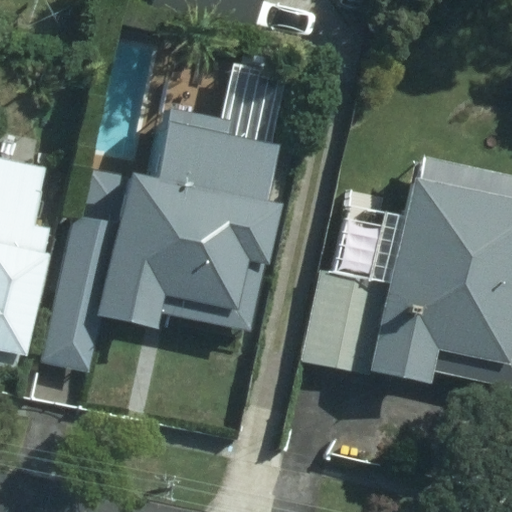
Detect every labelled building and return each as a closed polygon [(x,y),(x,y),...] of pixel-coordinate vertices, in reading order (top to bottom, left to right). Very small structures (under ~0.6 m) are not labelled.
[(116,13),(118,0),(101,0),(99,10),(116,13)] [(149,0),(146,17),(248,38),(255,0),(149,0)] [(152,327),(154,311),(243,331),(272,204),(254,199),(274,111),(224,101),(220,120),(159,107),(145,175),(118,170),(105,229),(62,219),(48,289),(93,298),(89,313),(152,327)] [(511,387),(511,174),(416,153),(409,180),(404,178),(382,281),(317,267),(297,360),(363,374),(364,367),(424,380),(426,370),(511,387)] [(0,363),(6,365),(9,353),(17,355),(40,250),(33,248),(38,226),(24,223),(37,165),(0,157),(0,363)]
